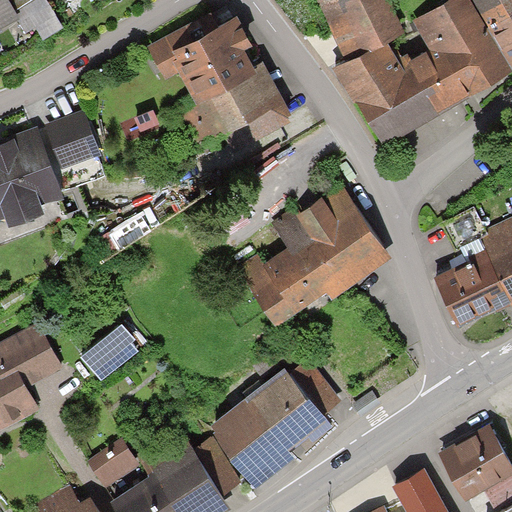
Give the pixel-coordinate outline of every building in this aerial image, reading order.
[(0,0),(0,24),(15,14),(35,44),(57,29),(40,4),(37,0),(0,0)] [(402,30),(384,0),(315,0),(311,3),(346,61),(329,71),(374,148),(504,70),(461,0),(453,0),(413,24),(427,47),(397,65),(383,41),(402,30)] [(511,0),(461,0),(504,70),(511,65),(511,0)] [(171,74),(189,105),(251,71),(235,43),(221,17),(146,58),(158,81),(171,74)] [(231,145),(277,119),(251,71),(189,105),(176,112),(195,146),(223,130),(231,145)] [(78,108),(0,139),(0,241),(70,214),(61,190),(104,172),(78,108)] [(388,255),(337,178),(274,219),(292,245),(270,259),(262,247),(238,262),(275,318),(327,284),(332,292),(388,255)] [(511,218),(487,231),(474,204),(445,218),(466,260),(437,275),(458,318),(511,291),(511,218)] [(31,333),(0,351),(0,429),(30,412),(17,389),(52,368),(31,333)] [(109,338),(87,358),(106,378),(128,357),(109,338)] [(292,367),(217,426),(256,476),(311,433),(315,438),(332,424),(323,412),(338,400),(308,360),(295,370),(292,367)] [(493,495),(511,484),(511,463),(489,423),(443,448),(467,491),(484,481),(493,495)] [(239,479),(211,437),(193,449),(180,429),(140,455),(152,473),(115,497),(124,511),(210,511),(230,500),(223,489),(239,479)] [(93,458),(108,479),(136,460),(121,439),(93,458)] [(428,472),(402,486),(416,511),(436,511),(447,507),(428,472)] [(102,511),(81,479),(34,510),(35,511),(102,511)] [(511,511),(511,498),(498,506),(501,511),(511,511)]
